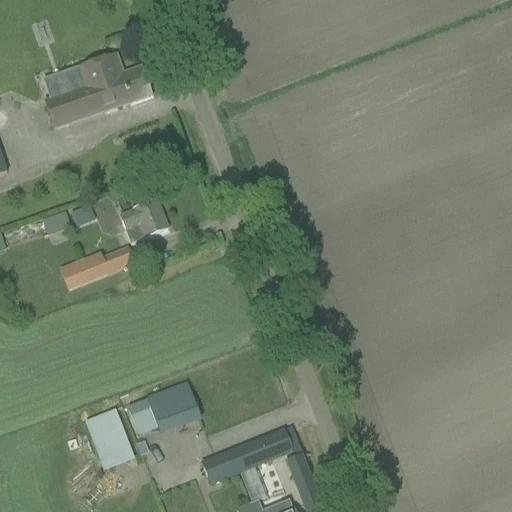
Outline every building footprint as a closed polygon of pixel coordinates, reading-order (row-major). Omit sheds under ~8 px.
[(44,107),(53,133),(150,99),(141,72),(122,79),(115,60),(77,73),(84,92),(64,100),(44,107)] [(0,178),(8,176),(0,151),(0,178)] [(120,221),(131,248),(168,234),(156,204),(133,213),(134,215),(120,221)] [(41,225),(47,241),(70,232),(65,217),(41,225)] [(60,274),(69,294),(91,285),(135,267),(129,251),(103,262),(101,257),(82,265),(60,274)] [(127,408),(138,435),(199,411),(188,384),(127,408)] [(86,423),(104,474),(136,462),(117,412),(86,423)] [(202,466),(211,488),(293,456),(284,434),(202,466)] [(294,471),(310,509),(322,504),(306,467),(294,471)]
